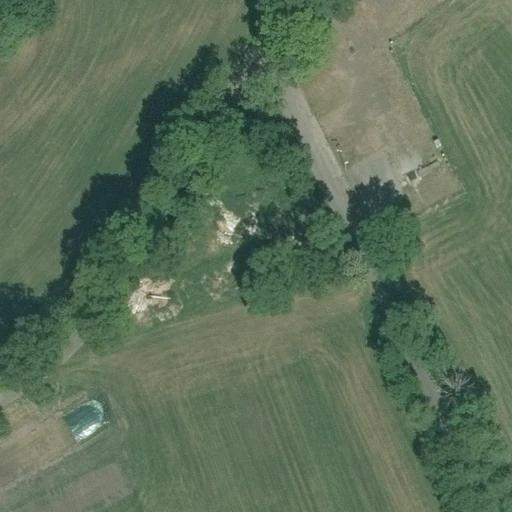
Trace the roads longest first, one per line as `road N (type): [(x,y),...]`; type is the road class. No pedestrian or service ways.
road 1 (residential): [(259,57),(490,511)]
road 2 (residential): [(259,57),(123,286),(69,349),(0,401)]
